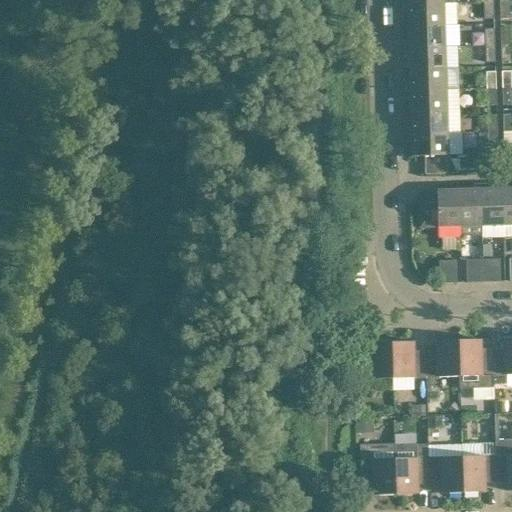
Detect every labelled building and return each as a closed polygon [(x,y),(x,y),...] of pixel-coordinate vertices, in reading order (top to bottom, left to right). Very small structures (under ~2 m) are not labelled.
[(495,19),(494,3),(484,4),(485,20),(495,19)] [(510,19),(509,3),(500,3),(500,19),(510,19)] [(445,26),(444,5),(407,6),(408,27),(445,26)] [(446,48),(445,26),(408,27),(409,49),(446,48)] [(495,29),(485,30),(486,47),(495,46),(495,29)] [(510,29),(500,29),(501,46),(511,46),(510,29)] [(496,62),(495,46),(486,47),(486,63),(496,62)] [(511,62),(511,46),(501,46),(501,62),(511,62)] [(446,69),(446,48),(409,49),(409,70),(446,69)] [(447,91),(446,69),(409,70),(410,92),(447,91)] [(511,84),(511,72),(502,72),(502,89),(511,88),(511,84)] [(496,73),(486,73),(487,90),(497,89),(496,73)] [(511,104),(511,88),(502,89),(503,105),(511,104)] [(497,105),(497,89),(487,90),(487,106),(497,105)] [(448,112),(447,91),(410,92),(411,114),(448,112)] [(448,134),(448,112),(411,114),(411,135),(448,134)] [(511,132),(511,114),(503,115),(504,133),(511,132)] [(497,133),(497,117),(497,115),(488,116),(488,133),(497,133)] [(497,133),(488,133),(489,150),(498,150),(497,133)] [(449,156),(448,134),(411,135),(412,157),(449,156)] [(511,188),(503,189),(504,226),(504,237),(511,237),(511,188)] [(504,226),(503,189),(481,190),(482,227),(504,226)] [(461,235),(459,190),(437,191),(437,204),(419,204),(420,229),(437,228),(438,236),(457,236),(461,235)] [(482,227),(481,190),(459,190),(461,227),(461,235),(481,235),(481,227),(482,227)] [(484,282),(483,260),(467,261),(468,283),(484,282)] [(501,282),(501,269),(501,260),(483,260),(484,282),(501,282)] [(458,283),(457,271),(457,261),(440,262),(441,284),(458,283)] [(511,375),(511,339),(504,340),(504,349),(493,350),(494,377),(506,377),(506,375),(511,375)] [(460,378),(459,341),(437,342),(437,351),(426,351),(427,380),(439,379),(439,378),(460,378)] [(481,341),(459,341),(460,378),(461,390),(473,389),(494,389),(494,377),(493,350),(481,350),(481,341)] [(427,380),(426,351),(414,352),(414,342),(392,343),(393,380),(414,379),(414,380),(427,380)] [(370,353),(357,353),(358,381),(378,381),(378,380),(393,380),(392,343),(369,344),(370,353)] [(508,404),(496,404),(496,415),(508,414),(508,404)] [(410,416),(426,416),(425,407),(422,407),(410,408),(410,416)] [(442,430),(441,419),(428,419),(428,430),(442,430)] [(374,420),(356,421),(356,436),(374,436),(374,420)] [(511,491),(511,439),(495,440),(496,445),(496,456),(497,483),(508,483),(508,492),(511,491)] [(429,445),(395,446),(397,495),(418,494),(418,485),(430,485),(429,458),(429,447),(429,445)] [(397,495),(395,446),(360,447),(361,487),(373,486),(374,496),(397,495)] [(497,483),(496,456),(462,457),(463,493),(485,493),(485,483),(497,483)] [(462,457),(429,458),(430,485),(441,484),(441,494),(463,493),(462,457)]
